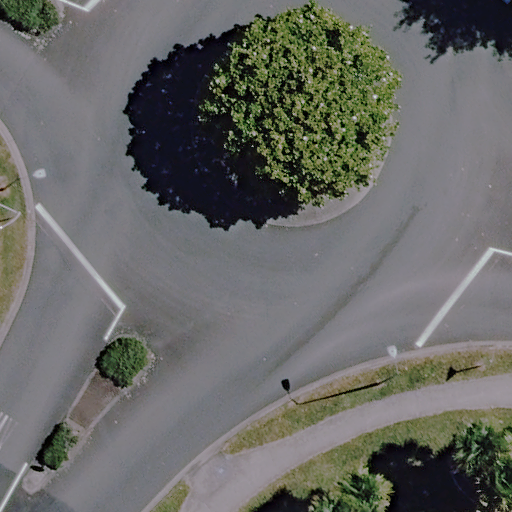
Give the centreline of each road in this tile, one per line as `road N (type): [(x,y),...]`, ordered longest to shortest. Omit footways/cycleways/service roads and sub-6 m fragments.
road 1 (tertiary): [(470,205),(440,257),(394,295),(339,318),(279,321),(221,305),(154,257)]
road 2 (tertiary): [(154,257),(3,511)]
road 3 (tertiary): [(154,257),(120,183),(115,131),(124,80),(147,34)]
road 4 (tertiary): [(417,0),(450,34),(476,88),(483,147),(470,205)]
